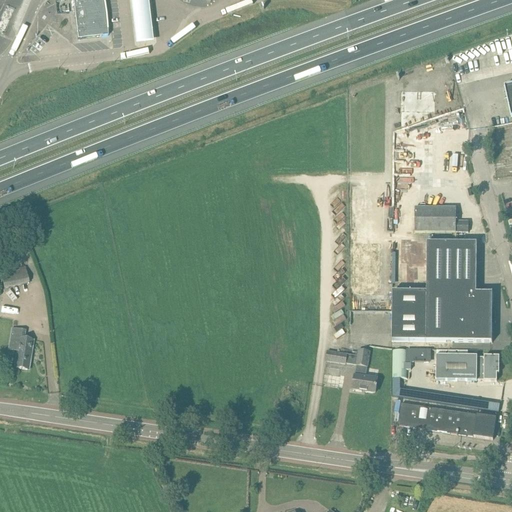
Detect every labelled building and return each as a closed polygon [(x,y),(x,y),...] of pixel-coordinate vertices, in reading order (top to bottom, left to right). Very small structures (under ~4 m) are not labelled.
[(72,0),(77,40),(107,37),(108,38),(108,35),(108,33),(107,31),(103,2),(104,1),(103,0),(72,0)] [(148,0),(131,0),(138,50),(154,49),(148,0)] [(402,172),(439,172),(440,92),(403,91),(402,172)] [(415,233),(455,233),(468,234),(468,223),(456,223),(456,209),(416,208),(415,233)] [(476,294),(477,244),(427,244),(427,294),(392,293),(392,342),(426,343),(491,343),(491,344),(492,344),(492,332),(491,332),(491,323),(495,323),(495,324),(496,324),(496,314),(495,314),(492,314),(492,305),(492,294),(476,294)] [(29,285),(25,267),(1,273),(4,290),(29,285)] [(374,314),(354,315),(355,326),(374,325),(374,314)] [(14,369),(28,371),(33,341),(24,340),(25,332),(12,330),(9,350),(17,352),(14,369)] [(392,350),(392,379),(406,379),(406,371),(411,371),(411,365),(407,365),(407,363),(429,363),(429,351),(407,350),(392,350)] [(375,394),(377,380),(366,378),(370,352),(359,351),(355,376),(353,390),(375,394)] [(328,352),(326,362),(346,365),(348,355),(328,352)] [(484,382),(497,382),(497,374),(499,374),(499,357),(484,357),(484,358),(477,358),(477,357),(436,357),(436,381),(477,382),(477,381),(484,381),(484,382)] [(459,406),(475,406),(475,397),(459,397),(459,406)] [(496,419),(421,408),(401,405),(398,427),(493,441),(496,419)]
